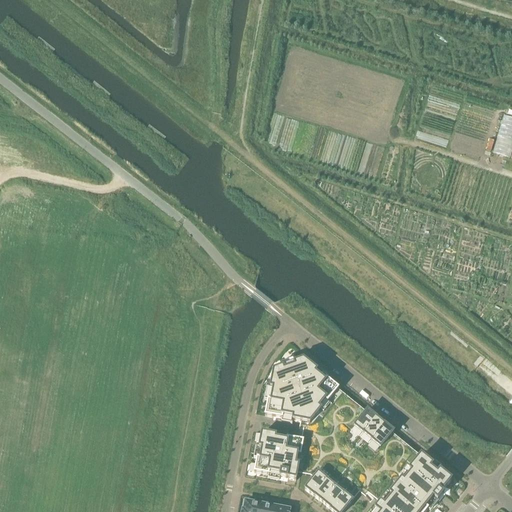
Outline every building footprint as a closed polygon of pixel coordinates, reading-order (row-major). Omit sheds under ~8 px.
[(511,118),(500,115),(490,151),(511,159),(511,118)] [(273,372),(265,417),(274,419),(282,421),(283,417),(293,419),(292,422),(300,424),(310,426),(338,391),(338,390),(326,380),(324,382),(315,375),(317,373),(303,361),(273,372)] [(366,413),(354,428),(363,436),(363,435),(376,419),(376,420),(376,419),(367,412),(366,413)] [(376,419),(363,435),(371,442),(372,442),(385,426),(384,426),(376,420),(376,419)] [(371,442),(380,450),(392,435),(394,433),(384,426),(385,426),(372,442),(371,442)] [(261,435),(254,474),(268,477),(269,474),(280,476),(279,479),(281,479),(285,480),(287,480),(296,482),(297,475),(298,467),(295,467),(297,457),(300,457),(303,443),(301,442),(287,440),(286,443),(275,441),(276,438),(261,435)] [(375,511),(426,511),(428,510),(425,508),(433,499),(437,502),(442,496),(443,495),(441,494),(451,482),(421,457),(420,457),(382,505),(380,504),(374,511),(375,511)] [(314,480),(304,491),(314,498),(326,482),(318,474),(314,479),(314,480)] [(326,482),(314,498),(322,504),(335,489),(327,482),(326,482)] [(335,489),(322,504),(330,511),(343,495),(335,489)] [(330,511),(344,511),(352,502),(343,495),(330,511)] [(243,511),(242,511),(258,511),(260,506),(246,503),(244,511),(243,511)]
